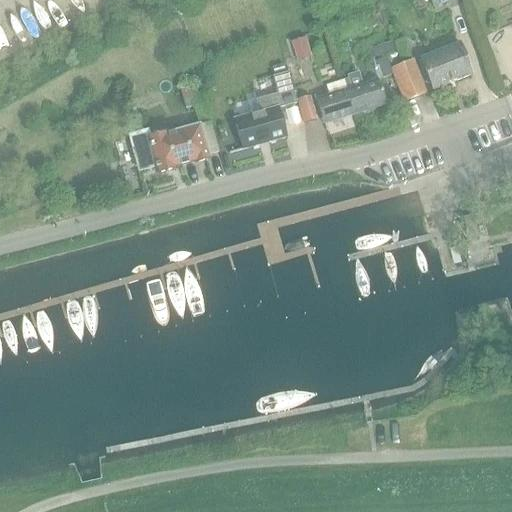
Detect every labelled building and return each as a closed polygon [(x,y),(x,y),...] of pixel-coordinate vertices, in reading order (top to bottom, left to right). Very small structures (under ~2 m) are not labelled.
[(340,40),(365,31),(361,20),(337,28),(340,40)] [(302,40),(289,44),(295,64),(308,60),(302,40)] [(431,91),(469,76),(456,45),(419,59),(431,91)] [(376,60),(378,65),(381,77),(391,74),(389,69),(391,69),(387,57),(376,60)] [(402,103),(424,94),(411,61),(391,69),(389,69),(402,103)] [(275,94),(253,100),(257,113),(232,120),(240,151),(283,139),(275,110),(294,104),(286,73),(270,77),(275,94)] [(346,81),(342,82),(353,115),(383,106),(376,81),(359,86),(355,74),(345,77),(346,81)] [(321,125),(353,115),(342,82),(325,87),(327,96),(314,100),(321,125)] [(199,125),(209,123),(201,92),(183,97),(186,107),(194,105),(199,125)] [(303,124),(314,121),(309,102),(298,105),(303,124)] [(197,126),(205,156),(217,153),(209,123),(197,126)] [(490,149),(497,142),(481,125),(474,132),(490,149)] [(193,164),(206,160),(205,156),(197,126),(164,136),(164,134),(147,138),(146,132),(127,137),(137,172),(154,167),(156,174),(173,170),(173,168),(193,163),(193,164)]
